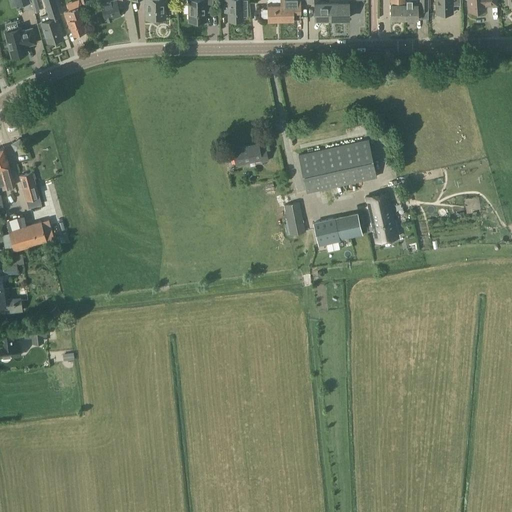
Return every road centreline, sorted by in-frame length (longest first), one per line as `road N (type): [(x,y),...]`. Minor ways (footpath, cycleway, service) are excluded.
road 1 (tertiary): [(5,99),(72,65),(120,53),(373,46)]
road 2 (tertiary): [(373,46),(511,45)]
